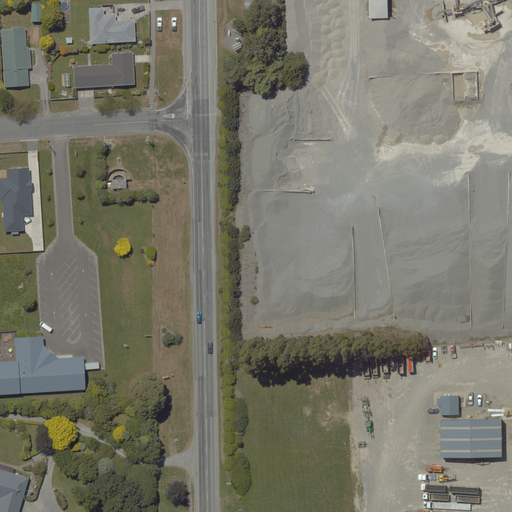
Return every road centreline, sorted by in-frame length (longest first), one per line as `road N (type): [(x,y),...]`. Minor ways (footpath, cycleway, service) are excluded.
road 1 (primary): [(207,511),(200,119)]
road 2 (residential): [(0,129),(200,119)]
